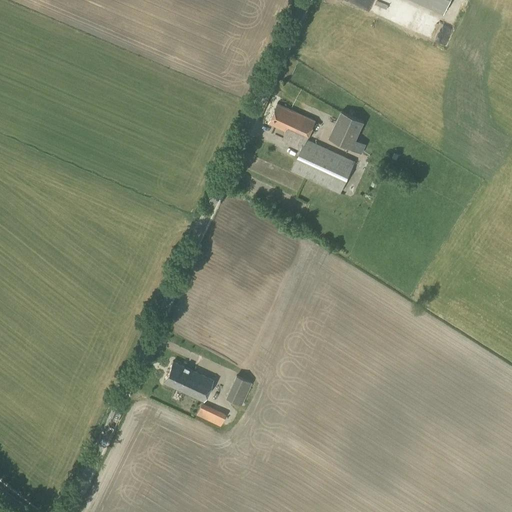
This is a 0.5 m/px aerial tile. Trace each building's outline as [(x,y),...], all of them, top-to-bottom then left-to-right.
[(398,5),(387,0),(383,0),(377,13),(392,19),(398,5)] [(421,0),(446,11),(450,0),(421,0)] [(340,194),(355,161),(307,139),(315,121),(277,104),(268,123),(286,131),(282,139),(288,142),(287,145),(300,151),(291,171),(340,194)] [(344,109),(333,136),(355,146),(364,124),(357,121),(360,115),(344,109)] [(203,400),(212,379),(172,361),(163,382),(203,400)] [(241,405),(251,382),(235,375),(225,397),(241,405)] [(218,431),(222,422),(225,413),(201,402),(193,419),(218,431)]
